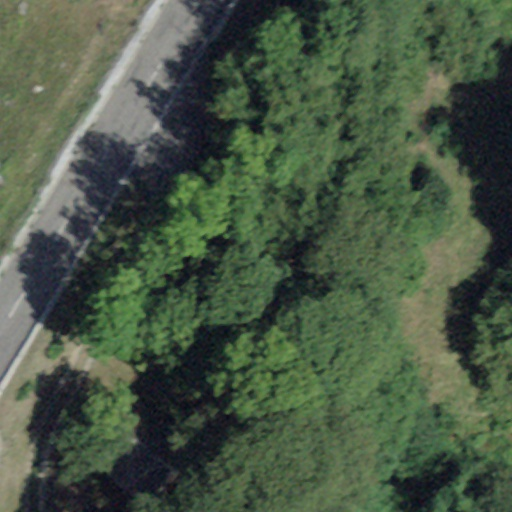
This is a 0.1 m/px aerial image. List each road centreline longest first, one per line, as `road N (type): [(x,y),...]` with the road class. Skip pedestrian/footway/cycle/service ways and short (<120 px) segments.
road 1 (track): [(149,103),(179,152),(158,215),(42,438),(34,511)]
road 2 (tertiary): [(0,350),(212,0)]
